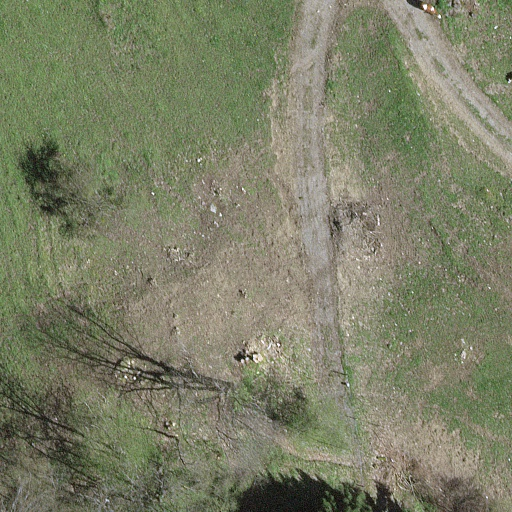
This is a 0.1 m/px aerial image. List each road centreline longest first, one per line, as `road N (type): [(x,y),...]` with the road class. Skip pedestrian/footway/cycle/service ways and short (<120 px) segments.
road 1 (track): [(352,468),(303,129),(319,0)]
road 2 (track): [(398,0),(453,84),(511,146)]
